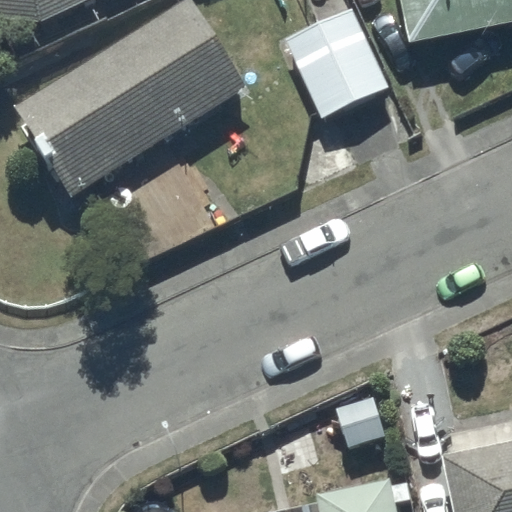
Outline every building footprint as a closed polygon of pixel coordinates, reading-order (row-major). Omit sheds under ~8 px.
[(113,0),(0,0),(0,31),(39,34),(113,0)] [(511,0),(397,0),(409,59),(511,38),(511,0)] [(12,118),(70,210),(246,100),(188,8),(12,118)] [(283,48),(321,129),(389,98),(352,16),(283,48)] [(511,511),(511,455),(442,469),(450,511),(511,511)] [(391,511),(388,495),(314,510),(314,511),(391,511)]
